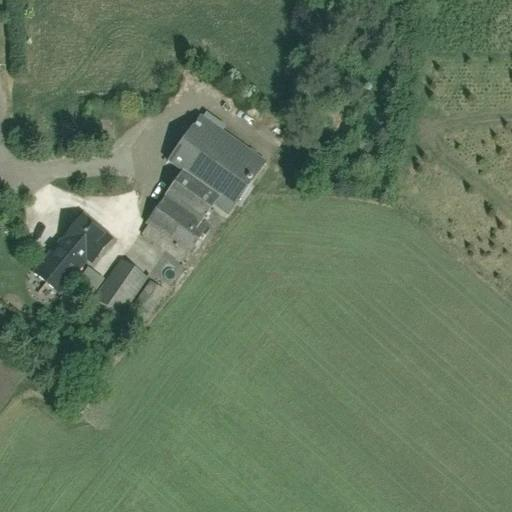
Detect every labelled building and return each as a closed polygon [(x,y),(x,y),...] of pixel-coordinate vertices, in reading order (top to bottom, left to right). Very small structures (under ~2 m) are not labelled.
[(202,118),(169,163),(183,174),(146,226),(148,227),(142,236),(182,264),(207,229),(201,225),(212,210),(226,220),(233,210),(234,210),(267,165),(202,118)] [(63,240),(65,242),(87,260),(92,264),(111,241),(82,217),(63,240)] [(87,260),(65,242),(61,248),(58,245),(33,275),(57,295),(82,266),(87,260)] [(121,262),(95,301),(119,318),(146,279),(121,262)] [(147,285),(133,307),(147,317),(162,295),(147,285)] [(73,315),(81,305),(67,293),(59,302),(73,315)]
